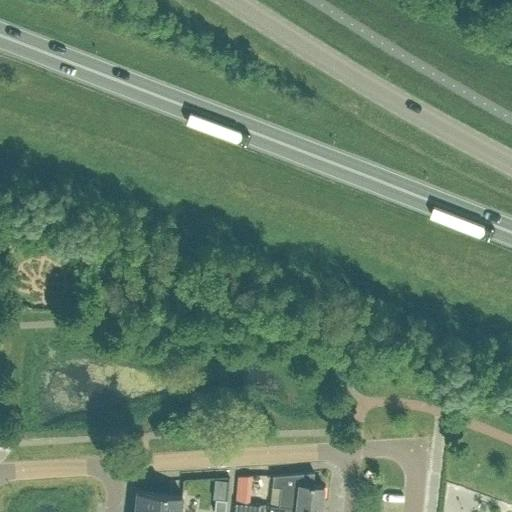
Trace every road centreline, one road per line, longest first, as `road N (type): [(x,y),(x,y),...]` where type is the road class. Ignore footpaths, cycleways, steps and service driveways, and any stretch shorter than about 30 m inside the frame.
road 1 (primary): [(511,233),(0,36)]
road 2 (tertiary): [(511,162),(232,0)]
road 3 (residential): [(354,449),(115,463)]
road 4 (residential): [(411,511),(413,454),(402,447),(354,449)]
